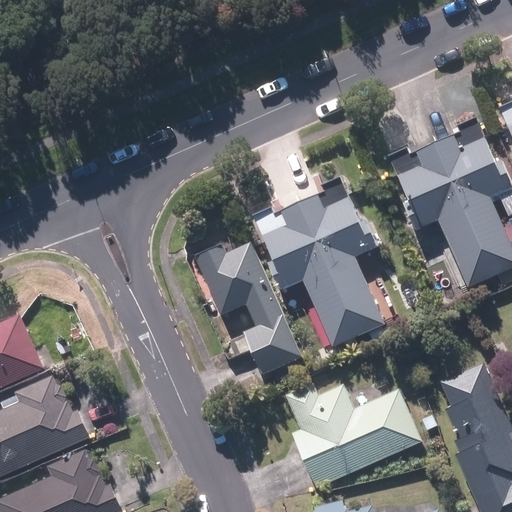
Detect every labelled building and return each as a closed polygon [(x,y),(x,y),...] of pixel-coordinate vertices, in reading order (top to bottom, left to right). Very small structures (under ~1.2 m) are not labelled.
[(456,134),(418,150),(425,168),(401,178),(418,218),(442,208),(474,282),(511,266),(511,250),(485,187),(511,176),(494,134),(462,148),(456,134)] [(319,192),(282,208),(290,227),(269,237),(287,280),(309,270),(339,338),(383,318),(354,251),(375,242),(356,197),(327,209),(319,192)] [(303,351),(252,240),(227,252),(220,237),(198,247),(224,304),(249,293),(262,323),(248,330),(265,368),(303,351)] [(0,380),(40,361),(17,313),(0,320),(0,380)] [(511,511),(511,438),(507,426),(511,423),(511,417),(482,362),(447,381),(459,402),(451,405),(467,445),(457,449),(486,511),(511,511)] [(0,409),(0,467),(87,429),(66,381),(50,388),(46,378),(9,394),(13,404),(0,409)] [(306,428),(298,432),(319,480),(419,437),(399,389),(359,406),(347,380),(321,391),(317,380),(290,392),(306,428)] [(6,511),(92,511),(116,501),(90,446),(50,465),(55,475),(1,501),(6,511)] [(372,494),(320,503),(322,511),(439,511),(437,506),(429,508),(428,497),(376,511),(372,494)]
